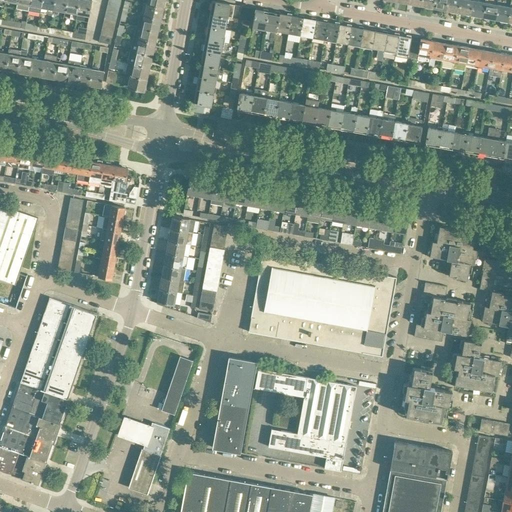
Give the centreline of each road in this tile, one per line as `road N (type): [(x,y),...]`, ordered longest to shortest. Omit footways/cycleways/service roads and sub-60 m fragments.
road 1 (residential): [(219,338),(262,236),(414,263)]
road 2 (residential): [(63,507),(131,308)]
road 3 (residential): [(511,41),(316,7)]
road 4 (unclassified): [(370,491),(178,455)]
road 5 (unclassified): [(392,373),(219,338)]
road 6 (residential): [(429,186),(290,162)]
road 7 (residential): [(290,162),(170,127)]
road 8 (residential): [(166,152),(290,162)]
road 9 (residential): [(178,455),(219,338)]
